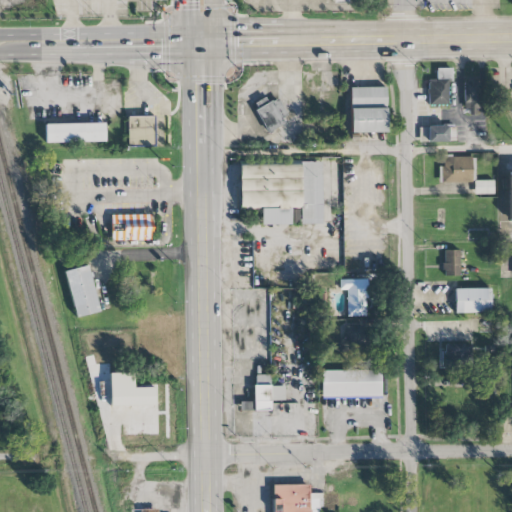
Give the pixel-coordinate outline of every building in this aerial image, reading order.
[(448,105),(448,81),(451,81),(451,68),(436,68),(436,80),(428,80),(427,105),(448,105)] [(463,113),(480,114),(480,78),(464,77),(463,113)] [(350,133),(386,132),(385,87),(349,88),(350,133)] [(288,119),(277,98),(267,103),(264,97),(252,104),(266,131),(288,119)] [(126,117),(126,147),(153,147),(153,117),(126,117)] [(44,125),(45,143),(103,142),(103,124),(44,125)] [(427,126),(428,142),(448,142),(447,125),(427,126)] [(470,157),(441,157),(441,183),(470,182),(470,157)] [(321,162),(239,162),(239,208),(261,209),(261,225),(291,225),(291,208),(301,208),(301,224),(321,224),(321,162)] [(471,181),(471,195),(491,195),(491,181),(471,181)] [(108,214),(108,241),(151,240),(150,213),(108,214)] [(459,276),(458,250),(442,250),(443,276),(459,276)] [(87,266),(63,272),(75,318),(98,312),(87,266)] [(347,316),(366,316),(366,279),(338,280),(339,290),(346,290),(347,316)] [(453,290),(453,314),(489,313),(489,289),(453,290)] [(338,340),(338,352),(367,353),(367,327),(345,326),(344,340),(338,340)] [(472,370),(472,344),(442,344),(442,370),(472,370)] [(380,370),(380,397),(321,398),(321,371),(380,370)] [(283,386),(270,387),(270,375),(253,375),(254,411),(270,411),(270,400),(284,400),(283,386)] [(480,399),(495,398),(495,384),(480,384),(480,399)] [(320,511),(320,494),(309,494),(309,485),(272,485),(272,511),(320,511)]
